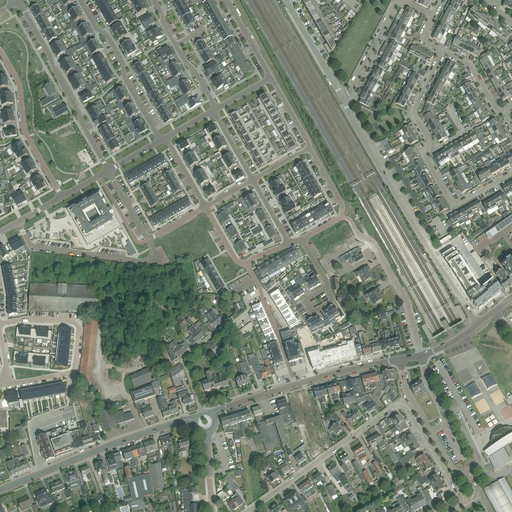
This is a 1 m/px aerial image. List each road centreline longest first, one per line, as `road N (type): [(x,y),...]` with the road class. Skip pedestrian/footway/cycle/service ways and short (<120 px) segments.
road 1 (residential): [(477,322),(343,99)]
road 2 (residential): [(442,53),(414,107),(429,142),(425,158),(453,205),(511,173)]
road 3 (tertiary): [(0,490),(193,420)]
road 4 (residential): [(15,2),(108,170)]
road 5 (residential): [(245,511),(398,405)]
road 6 (residential): [(0,50),(19,84),(25,134),(61,197)]
road 7 (residential): [(163,138),(80,0)]
road 8 (residential): [(17,221),(30,246),(143,261),(156,256)]
road 9 (residential): [(401,360),(411,403),(452,468),(469,472)]
road 10 (residential): [(421,355),(407,301),(373,242),(361,236)]
road 11 (residential): [(469,472),(474,455),(454,415),(440,406),(421,355)]
road 12 (residential): [(0,321),(79,322),(72,374)]
road 13 (residential): [(450,511),(461,504),(458,493),(398,405)]
road 14 (residential): [(154,0),(214,108)]
